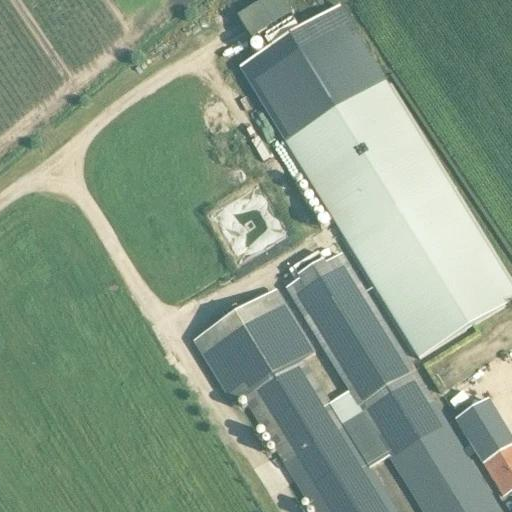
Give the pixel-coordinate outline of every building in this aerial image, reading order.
[(263,32),(270,44),(295,30),(278,0),(260,0),(233,15),(247,41),(263,32)] [(511,303),(511,287),(385,81),(341,8),(239,69),(285,142),(420,360),(511,303)] [(277,292),(195,343),(233,406),(243,399),(313,511),(499,511),(358,286),(336,251),(281,286),(422,511),(394,511),(301,363),(315,354),(277,292)] [(511,471),(511,438),(506,429),(473,450),(493,483),(511,471)] [(277,459),(258,469),(272,494),(291,484),(277,459)]
